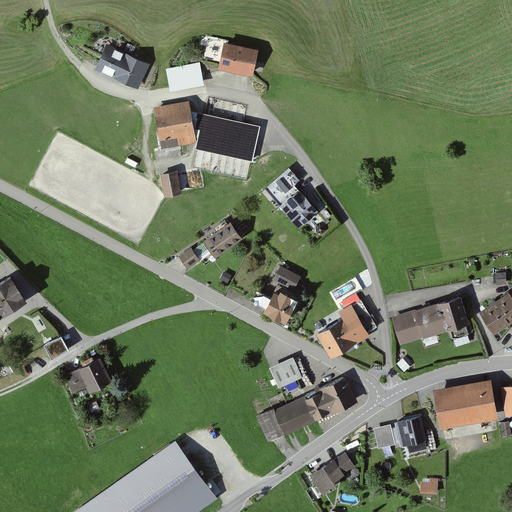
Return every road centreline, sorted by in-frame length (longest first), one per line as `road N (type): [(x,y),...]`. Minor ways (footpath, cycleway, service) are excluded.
road 1 (tertiary): [(0,185),(213,298)]
road 2 (unclassified): [(0,393),(110,334),(213,298)]
road 3 (tertiary): [(213,298),(366,379),(379,400)]
road 4 (tertiary): [(228,511),(379,400)]
road 5 (tertiary): [(379,400),(437,375),(511,363)]
